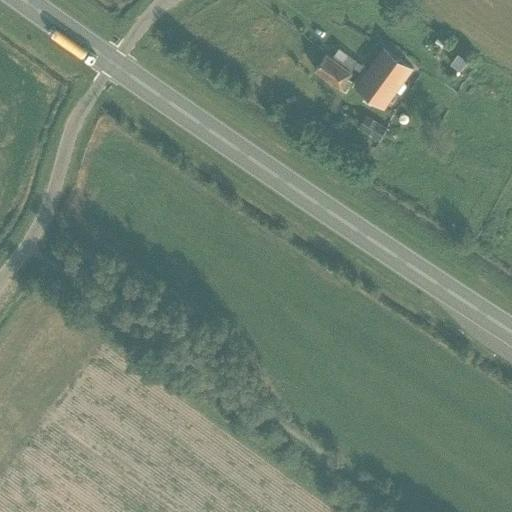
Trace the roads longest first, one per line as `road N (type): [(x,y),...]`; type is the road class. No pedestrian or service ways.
road 1 (trunk): [(511,332),(114,64)]
road 2 (unclassified): [(0,285),(44,221),(76,127),(114,64)]
